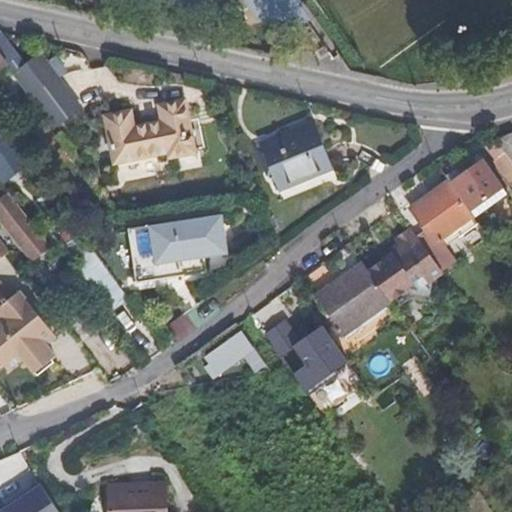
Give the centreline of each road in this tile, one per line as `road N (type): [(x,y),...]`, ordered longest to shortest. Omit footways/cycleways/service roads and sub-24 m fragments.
road 1 (residential): [(480,106),(260,278),(230,320),(134,383),(0,437)]
road 2 (unclassified): [(480,106),(0,13)]
